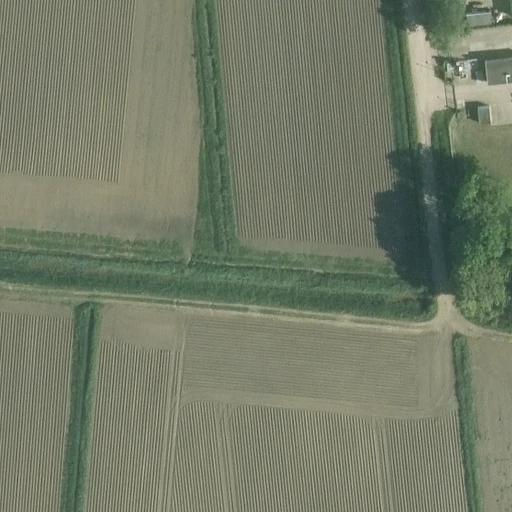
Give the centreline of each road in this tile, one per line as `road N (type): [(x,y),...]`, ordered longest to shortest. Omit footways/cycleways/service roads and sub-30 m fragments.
road 1 (track): [(454,339),(439,317),(423,156)]
road 2 (unclassified): [(423,156),(408,0)]
